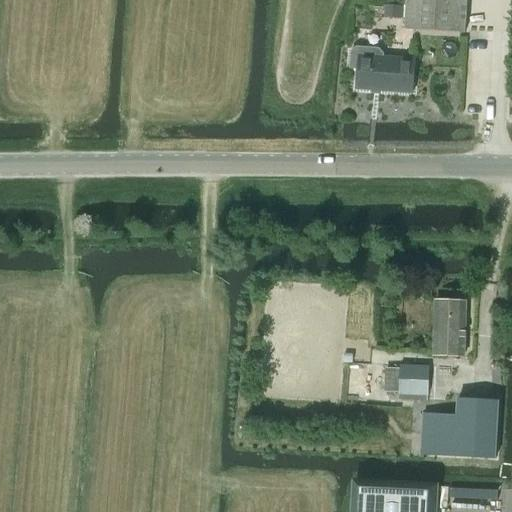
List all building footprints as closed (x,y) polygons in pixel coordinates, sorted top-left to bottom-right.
[(465,33),(466,0),(408,0),(407,29),(465,33)] [(386,6),(385,18),(403,18),(403,7),(386,6)] [(416,59),(384,57),(384,54),(379,49),(357,47),(352,51),(351,69),(359,69),(357,89),(413,93),(416,59)] [(465,357),(466,301),(436,300),(435,355),(465,357)] [(430,396),(431,367),(401,366),(400,395),(401,395),(401,404),(421,404),(421,401),(429,402),(429,396),(430,396)] [(500,402),(498,402),(458,399),(457,416),(437,415),(435,455),(495,459),(496,459),(500,402)] [(434,511),(436,487),(356,482),(354,511),(434,511)]
